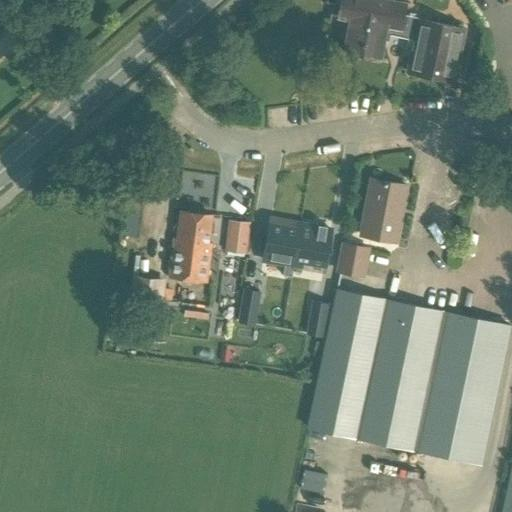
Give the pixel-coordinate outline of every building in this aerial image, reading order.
[(384,0),(340,0),(338,16),(343,17),(342,26),(346,27),(342,50),(379,57),(383,33),(397,36),(401,16),(403,4),(384,0)] [(401,16),(397,36),(412,39),(406,71),(453,80),(463,29),(401,16)] [(321,88),(298,88),(299,108),(322,107),(321,88)] [(372,178),(361,234),(393,240),(404,184),(372,178)] [(173,238),(168,276),(206,281),(211,243),(206,242),(210,214),(180,210),(177,239),(173,238)] [(248,224),(227,221),(223,253),(244,256),(248,224)] [(269,224),(263,260),(284,264),(282,275),(291,276),(292,271),(300,224),(299,224),(298,229),(269,224)] [(300,224),(292,271),(300,272),(302,261),(323,265),(329,229),(300,224)] [(342,242),(337,270),(362,275),(368,247),(342,242)] [(133,275),(129,307),(138,308),(137,313),(158,316),(164,276),(160,275),(159,279),(141,277),(133,275)] [(315,382),(306,428),(354,438),(354,435),(383,298),(335,287),(319,362),(315,382)] [(253,323),(259,292),(243,289),(238,320),(253,323)] [(383,298),(354,435),(413,448),(442,311),(383,298)] [(322,335),(327,304),(312,301),(306,333),(322,335)] [(442,311),(413,448),(480,462),(509,325),(442,311)] [(511,511),(511,460),(501,511),(511,511)]
